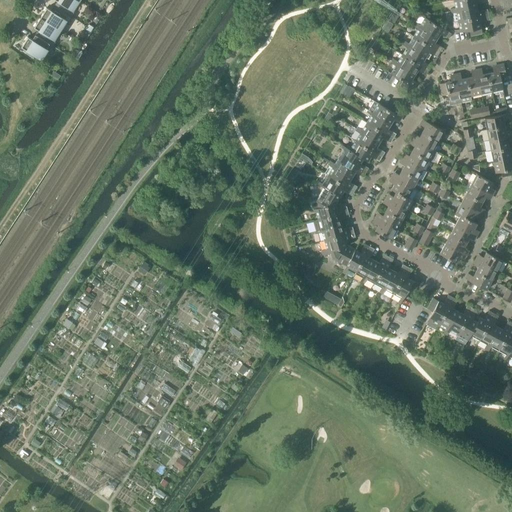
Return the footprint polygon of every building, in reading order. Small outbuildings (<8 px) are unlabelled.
[(78,0),(77,0),(55,0),(57,1),(54,5),(72,17),(73,17),(76,3),(78,0)] [(453,0),(455,8),(450,9),(451,11),(476,6),(475,1),(478,0),(453,0)] [(46,7),(40,17),(59,30),(61,27),(72,18),(72,17),(54,5),(51,10),(46,7)] [(476,6),(451,11),(451,13),(456,12),(458,21),(488,14),(487,9),(477,11),(476,6)] [(488,14),(458,21),(460,29),(455,30),(455,33),(469,30),(470,36),(482,33),(480,22),(489,20),(488,14)] [(59,30),(40,17),(34,27),(38,30),(35,35),(53,46),(54,46),(57,33),(59,30)] [(416,22),(415,24),(437,38),(440,33),(448,39),(451,34),(425,17),(420,25),(416,22)] [(437,38),(415,24),(413,26),(418,29),(413,36),(440,52),(443,48),(434,42),(437,38)] [(53,46),(35,35),(32,39),(27,36),(21,47),(28,51),(26,53),(26,54),(33,58),(34,55),(40,59),(42,56),(53,47),(53,46)] [(404,41),(403,43),(425,56),(428,52),(437,57),(440,52),(413,36),(409,43),(404,41)] [(406,47),(402,54),(428,71),(431,66),(423,61),(425,56),(403,43),(402,45),(406,47)] [(428,71),(402,54),(397,62),(393,59),(392,61),(414,75),(417,70),(426,75),(428,71)] [(414,75),(392,61),(391,63),(395,66),(390,73),(403,81),(400,86),(410,92),(416,82),(411,79),(414,75)] [(488,73),(492,91),(503,88),(500,77),(506,76),(503,64),(492,66),(493,72),(488,73)] [(481,68),(476,70),(481,93),(492,91),(488,73),(482,74),(481,68)] [(481,93),(476,70),(471,71),(472,77),(467,78),(470,95),(481,93)] [(53,71),(50,75),(57,80),(60,76),(53,71)] [(470,95),(467,78),(461,79),(460,73),(455,74),(460,98),(470,95)] [(460,98),(455,74),(450,75),(451,81),(439,84),(442,96),(447,94),(449,100),(460,98)] [(368,110),(390,124),(393,119),(398,122),(404,112),(394,106),(391,111),(378,103),(373,111),(369,108),(368,110)] [(486,115),(484,107),(473,109),(475,117),(486,115)] [(390,124),(368,110),(367,112),(371,115),(367,122),(393,138),(396,134),(387,129),(390,124)] [(486,129),(504,126),(503,120),(509,119),(508,113),(484,118),(486,129)] [(422,132),(438,140),(442,142),(442,141),(439,139),(443,130),(422,119),(419,124),(425,127),(422,132)] [(393,138),(367,122),(362,129),(358,127),(357,129),(379,142),(382,138),(390,143),(393,138)] [(504,126),(486,129),(489,140),(511,135),(511,134),(511,130),(505,131),(504,126)] [(379,142),(357,129),(355,131),(360,133),(355,141),(382,157),(385,152),(376,147),(379,142)] [(414,134),(412,138),(433,150),(438,140),(422,132),(419,137),(414,134)] [(511,135),(489,140),(491,150),(508,147),(507,142),(511,140),(511,135)] [(433,150),(412,138),(409,143),(414,146),(412,151),(428,159),(432,162),(437,152),(433,150)] [(347,145),(345,147),(363,158),(367,161),(370,156),(379,161),(382,157),(355,141),(351,148),(347,145)] [(363,158),(345,147),(341,144),(339,147),(344,150),(340,157),(366,173),(368,168),(360,163),(363,158)] [(508,147),(491,150),(493,161),(511,157),(511,151),(510,152),(508,147)] [(428,159),(412,151),(409,156),(404,153),(401,158),(423,169),(428,159)] [(330,161),(329,163),(351,177),(354,172),(363,177),(366,173),(340,157),(335,164),(330,161)] [(511,157),(493,161),(495,172),(500,171),(502,177),(511,174),(511,166),(511,163),(511,162),(511,157)] [(423,169),(401,158),(399,162),(404,165),(401,170),(417,178),(423,169)] [(351,177),(329,163),(328,165),(329,166),(326,171),(329,174),(328,175),(354,191),(357,186),(349,181),(351,177)] [(417,178),(401,170),(399,175),(394,172),(391,177),(412,188),(417,178)] [(290,177),(295,181),(298,176),(293,172),(290,177)] [(471,183),(492,195),(495,190),(489,187),(492,182),(476,174),(471,183)] [(319,180),(318,182),(340,195),(343,190),(351,196),(354,191),(328,175),(324,182),(319,180)] [(412,188),(391,177),(389,181),(394,184),(391,189),(396,192),(407,198),(407,197),(412,188)] [(340,195),(318,182),(317,184),(324,188),(316,201),(311,202),(310,204),(312,210),(335,203),(336,203),(336,202),(340,195)] [(492,195),(471,183),(466,193),(482,202),(484,197),(490,200),(492,195)] [(396,192),(393,197),(388,194),(385,198),(407,210),(412,200),(407,197),(407,198),(396,192)] [(466,193),(461,203),(482,214),(485,209),(479,206),(482,202),(466,193)] [(407,210),(385,198),(383,203),(388,206),(386,211),(402,219),(407,210)] [(335,203),(312,210),(310,210),(311,213),(316,211),(318,219),(348,211),(346,206),(337,209),(335,203)] [(482,214),(461,203),(455,212),(460,215),(472,221),(474,216),(480,219),(482,214)] [(433,211),(425,207),(423,211),(431,215),(433,211)] [(348,211),(318,219),(313,221),(316,231),(341,224),(340,219),(349,216),(348,211)] [(378,213),(375,217),(396,229),(402,219),(386,211),(383,216),(378,213)] [(509,232),(511,226),(511,212),(508,211),(499,226),(509,232)] [(460,215),(455,224),(476,236),(479,231),(474,228),(476,223),(472,221),(460,215)] [(396,229),(375,217),(372,222),(378,225),(375,230),(391,239),(393,234),(402,239),(405,234),(396,229)] [(417,222),(414,226),(422,231),(425,226),(417,222)] [(435,226),(429,223),(424,232),(431,236),(433,233),(432,232),(435,226)] [(343,230),(341,224),(316,231),(317,233),(321,232),(324,240),(354,232),(352,227),(343,230)] [(455,224),(450,234),(466,242),(469,238),(474,240),(476,236),(455,224)] [(354,232),(324,240),(326,249),(321,250),(322,252),(347,245),(346,240),(355,237),(354,232)] [(431,236),(424,232),(419,242),(426,246),(431,236)] [(450,234),(445,243),(466,255),(469,250),(463,247),(466,242),(450,234)] [(409,236),(404,246),(411,250),(417,240),(409,236)] [(466,255),(445,243),(440,253),(458,263),(461,258),(464,260),(466,255)] [(355,250),(346,266),(342,273),(345,274),(346,272),(347,273),(348,275),(350,277),(352,276),(353,276),(354,273),(355,274),(369,246),(365,244),(360,252),(355,250)] [(348,248),(347,245),(322,252),(323,255),(330,253),(332,258),(346,266),(355,250),(350,247),(348,248)] [(374,249),(369,246),(355,274),(362,278),(360,282),(362,283),(374,260),(369,258),(374,249)] [(475,259),(497,270),(502,260),(486,252),(483,257),(478,254),(475,259)] [(379,263),(374,260),(362,283),(364,284),(366,280),(373,284),(388,256),(384,254),(379,263)] [(393,259),(388,256),(373,284),(381,288),(379,292),(381,293),(393,270),(388,268),(393,259)] [(305,257),(299,263),(303,268),(309,262),(305,257)] [(497,270),(475,259),(473,263),(478,266),(476,271),(491,280),(497,270)] [(393,270),(381,293),(383,294),(385,290),(392,294),(407,267),(403,264),(398,273),(393,270)] [(407,267),(392,294),(400,298),(398,303),(400,304),(407,292),(408,292),(412,294),(418,284),(407,278),(412,269),(407,267)] [(491,280),(476,271),(473,276),(468,273),(465,278),(486,290),(491,280)] [(511,290),(507,288),(502,298),(509,302),(511,296),(511,290)] [(333,295),(330,300),(337,304),(340,299),(333,295)] [(438,324),(453,297),(448,295),(443,303),(433,298),(427,308),(432,311),(426,323),(436,329),(438,324)] [(453,297),(438,324),(445,328),(443,333),(445,334),(457,311),(453,308),(457,300),(453,297)] [(457,311),(445,334),(447,335),(450,331),(457,335),(472,307),(467,305),(462,314),(457,311)] [(476,310),(472,307),(457,335),(464,339),(462,343),(464,344),(467,340),(477,321),(472,319),(476,310)] [(477,321),(467,340),(469,341),(471,336),(479,340),(494,313),(489,311),(484,319),(479,317),(477,321)] [(498,316),(494,313),(479,340),(486,344),(484,349),(486,350),(499,327),(494,324),(498,316)] [(499,327),(486,350),(488,351),(490,347),(498,351),(511,324),(511,322),(508,321),(503,330),(499,327)] [(511,324),(498,351),(505,355),(503,359),(505,360),(511,347),(511,324)] [(494,381),(490,388),(499,393),(503,386),(494,381)] [(161,397),(157,402),(166,408),(169,402),(161,397)] [(55,405),(51,411),(55,414),(60,408),(55,405)] [(142,432),(138,439),(143,442),(148,435),(142,432)] [(120,451),(117,455),(125,460),(128,456),(120,451)] [(180,458),(175,465),(181,469),(186,462),(180,458)]
